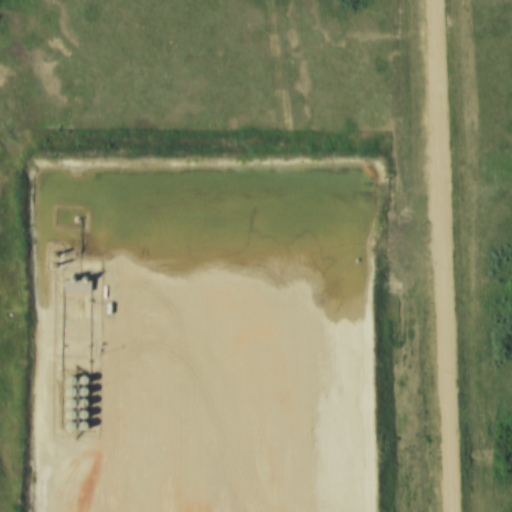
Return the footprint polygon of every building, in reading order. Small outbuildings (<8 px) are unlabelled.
[(77,383),(75,384),(74,383),(73,383),(72,382),(71,380),(71,379),(71,378),(72,376),(73,376),(75,375),(76,375),(77,376),(78,377),(79,378),(79,379),(79,380),(79,381),(78,382),(77,383)] [(64,385),(62,385),(61,385),(59,384),(58,383),(58,382),(58,381),(58,379),(59,378),(60,377),(62,377),(63,377),(64,378),(65,378),(66,379),(66,381),(66,382),(66,383),(65,384),(64,385)] [(64,395),(63,396),(61,396),(60,395),(59,394),(58,393),(58,391),(59,390),(60,389),(61,388),(62,388),(63,388),(64,388),(65,389),(66,390),(66,391),(66,392),(66,393),(65,395),(64,395)] [(77,396),(75,396),(74,396),(72,395),(71,394),(71,393),(71,391),(71,390),(72,389),(73,388),(75,388),(76,388),(77,388),(78,389),(79,390),(79,391),(79,393),(79,394),(78,395),(77,396)] [(64,407),(63,407),(61,407),(60,407),(59,406),(58,404),(58,403),(59,402),(60,400),(61,400),(62,399),(63,399),(64,400),(65,401),(66,402),(66,403),(66,404),(66,405),(65,406),(64,407)] [(76,407),(75,407),(73,407),(72,406),(71,405),(71,404),(71,403),(71,401),(72,400),(73,399),(74,399),(76,399),(77,400),(78,400),(78,401),(79,403),(79,404),(78,405),(77,406),(76,407)] [(76,418),(74,419),(73,418),(72,418),(71,417),(70,415),(70,414),(70,413),(71,411),(72,411),(74,410),(75,410),(76,411),(77,412),(78,413),(78,414),(78,415),(78,416),(77,417),(76,418)] [(63,418),(62,419),(60,419),(59,418),(58,417),(58,416),(58,414),(58,413),(59,412),(60,411),(61,411),(63,411),(64,411),(65,412),(65,413),(66,414),(66,415),(65,416),(64,418),(63,418)] [(64,430),(62,431),(61,430),(59,430),(58,429),(58,427),(58,426),(58,425),(59,423),(60,423),(62,422),(63,422),(64,423),(65,424),(66,425),(66,426),(66,427),(66,428),(65,429),(64,430)] [(76,430),(75,430),(73,430),(72,429),(71,428),(70,427),(70,426),(71,424),(72,423),(73,422),(74,422),(75,422),(76,423),(77,423),(78,424),(78,426),(78,427),(78,428),(77,429),(76,430)]
